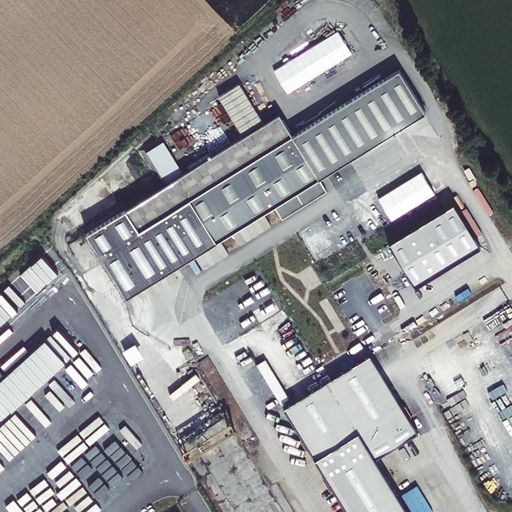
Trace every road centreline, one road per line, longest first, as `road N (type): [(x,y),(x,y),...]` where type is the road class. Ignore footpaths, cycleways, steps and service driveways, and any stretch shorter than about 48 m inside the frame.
road 1 (unknown): [(258,418),(383,352),(473,511)]
road 2 (unclassified): [(315,511),(178,285)]
